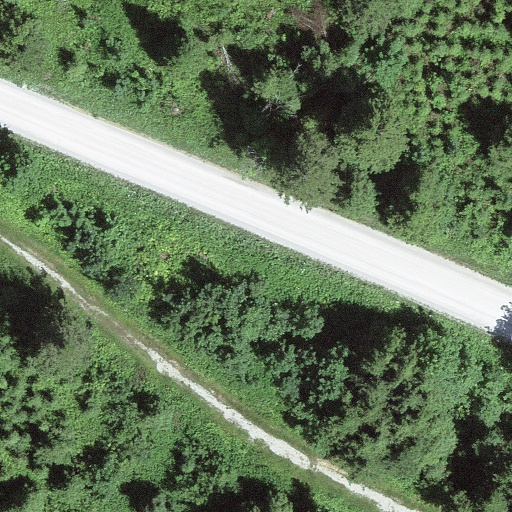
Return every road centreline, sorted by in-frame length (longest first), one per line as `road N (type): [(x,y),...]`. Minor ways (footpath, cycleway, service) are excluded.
road 1 (unclassified): [(0,100),(511,317)]
road 2 (track): [(0,237),(252,433),(404,511)]
